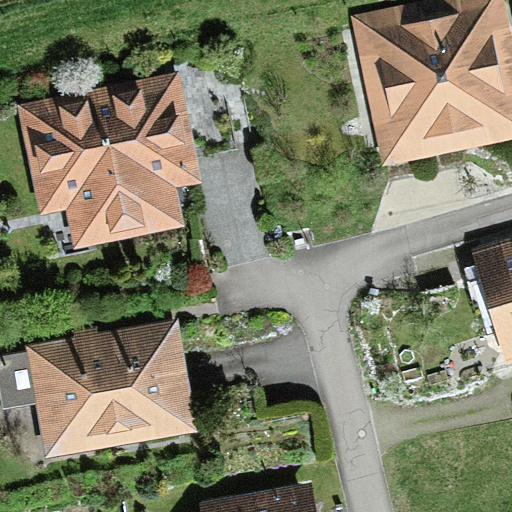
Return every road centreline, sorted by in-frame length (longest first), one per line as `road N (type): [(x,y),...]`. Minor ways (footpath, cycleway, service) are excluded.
road 1 (residential): [(306,273),(364,511)]
road 2 (residential): [(306,273),(511,217)]
